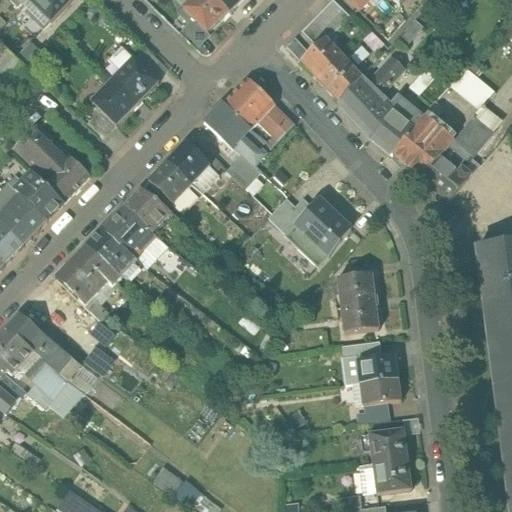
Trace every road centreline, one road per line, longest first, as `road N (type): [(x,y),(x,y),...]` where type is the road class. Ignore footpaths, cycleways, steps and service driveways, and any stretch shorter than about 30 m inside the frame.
road 1 (residential): [(453,511),(418,247),(400,203),(254,42)]
road 2 (residential): [(0,311),(212,85)]
road 3 (residential): [(123,0),(212,85)]
